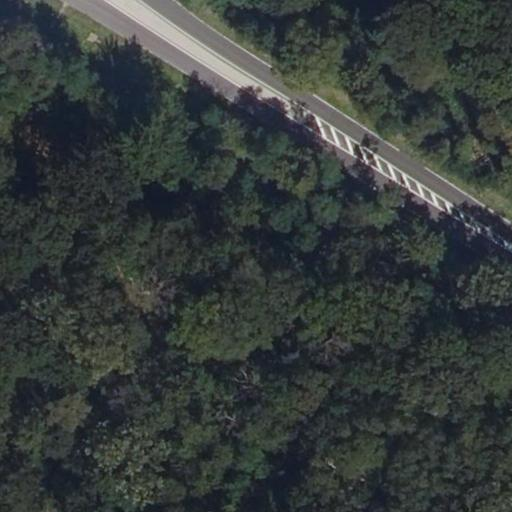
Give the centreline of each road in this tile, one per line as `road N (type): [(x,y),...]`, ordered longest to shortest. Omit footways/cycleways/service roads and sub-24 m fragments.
road 1 (secondary): [(87,0),(511,256)]
road 2 (secondary): [(511,239),(159,0)]
